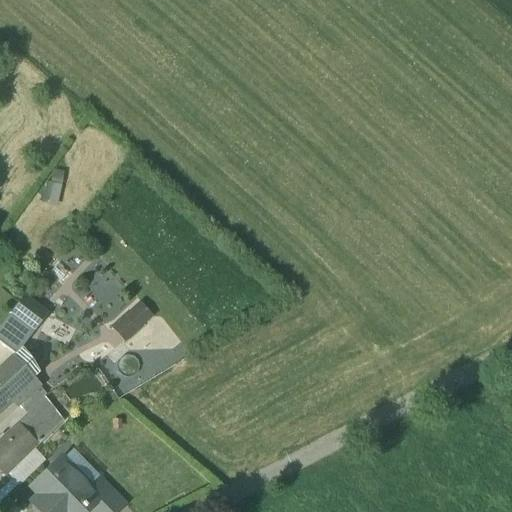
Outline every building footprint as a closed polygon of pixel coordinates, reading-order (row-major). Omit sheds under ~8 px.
[(44,314),(22,297),(9,314),(32,329),(44,314)] [(150,324),(133,308),(110,332),(127,348),(150,324)] [(9,314),(0,325),(0,346),(12,356),(32,329),(9,314)] [(9,358),(0,366),(0,407),(8,400),(29,380),(9,358)] [(29,380),(8,400),(17,409),(19,407),(37,390),(29,380)] [(37,390),(19,407),(28,416),(17,425),(38,445),(59,422),(39,396),(41,395),(37,390)] [(17,425),(0,442),(0,468),(7,476),(38,445),(17,425)] [(85,489),(55,460),(28,487),(35,493),(28,499),(40,511),(75,511),(80,507),(92,495),(85,489)] [(108,511),(117,503),(93,480),(85,489),(92,495),(80,507),(85,511),(108,511)]
